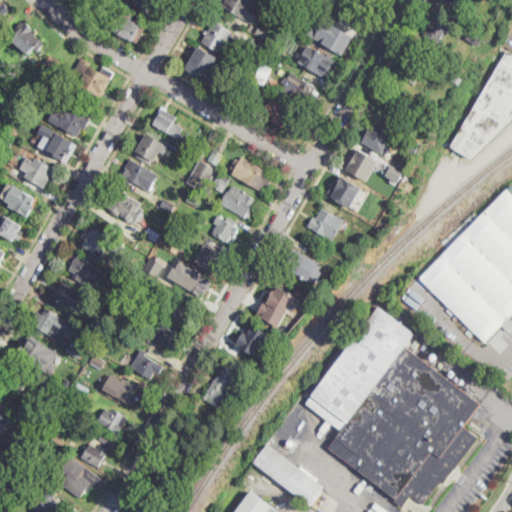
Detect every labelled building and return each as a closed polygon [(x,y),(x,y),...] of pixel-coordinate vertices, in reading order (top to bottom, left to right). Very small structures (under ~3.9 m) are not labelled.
[(107,0),(101,10),(89,3),(87,6),(82,3),(84,0),(107,0)] [(160,0),(153,14),(134,3),(135,0),(160,0)] [(244,0),(267,13),(263,22),(250,14),(247,19),(225,6),(228,0),(244,0)] [(351,0),(355,0),(365,6),(361,14),(363,16),(361,20),(358,19),(356,23),(335,11),(340,2),(348,6),(351,0)] [(464,0),(458,10),(444,2),(444,0),(464,0)] [(293,8),(289,15),(278,9),(283,1),(293,8)] [(0,5),(5,2),(11,10),(0,18),(0,5)] [(138,43),(109,28),(121,7),(135,14),(132,20),(146,28),(138,43)] [(354,34),(344,54),(308,33),(318,13),(354,34)] [(447,29),(439,43),(424,35),(436,16),(446,22),(444,27),(447,29)] [(491,25),(487,31),(476,25),(480,18),(491,25)] [(234,31),(232,35),(237,38),(229,52),(223,48),(221,52),(203,42),(207,35),(204,33),(207,29),(209,31),(215,20),(234,31)] [(45,43),(38,51),(35,48),(29,55),(11,39),(26,22),(38,32),(35,34),(45,43)] [(272,33),(268,40),(256,32),(260,26),(272,33)] [(484,36),(481,42),(471,36),(475,30),(484,36)] [(265,44),(261,51),(250,44),(254,37),(265,44)] [(309,43),(299,60),(329,79),(339,61),(309,43)] [(284,58),(273,52),(277,46),(288,52),(284,58)] [(200,48),(218,58),(205,80),(196,75),(195,77),(184,71),(188,64),(190,65),(193,58),(192,57),(194,54),(196,54),(200,48)] [(511,51),(511,120),(472,158),(452,146),(509,50),(511,51)] [(63,61),(56,72),(45,65),(51,54),(63,61)] [(282,63),(278,70),(267,62),(271,55),(282,63)] [(426,65),(416,84),(402,76),(412,58),(426,65)] [(90,66),(101,72),(104,66),(116,72),(102,98),(75,83),(88,59),(92,61),(90,66)] [(265,85),(255,80),(264,63),(274,69),(265,85)] [(461,78),(457,84),(447,77),(451,71),(461,78)] [(320,93),(315,102),(311,99),(309,103),(294,95),(293,98),(281,91),(292,72),(317,86),(315,90),(320,93)] [(51,77),(47,83),(40,78),(44,73),(51,77)] [(251,78),(244,90),(237,85),(244,74),(251,78)] [(405,102),(396,119),(381,111),(391,93),(405,102)] [(296,135),(262,115),(273,96),(307,116),(296,135)] [(65,104),(92,120),(87,129),(84,127),(79,136),(50,120),(55,111),(60,114),(65,104)] [(179,124),(176,130),(172,127),(169,133),(154,124),(163,109),(178,117),(175,122),(179,124)] [(375,119),(363,140),(383,153),(395,130),(375,119)] [(79,145),(69,163),(41,148),(47,138),(50,139),(54,131),(79,145)] [(166,154),(161,150),(152,165),(138,156),(140,152),(137,150),(148,132),(170,146),(166,154)] [(422,143),(415,156),(404,150),(410,138),(422,143)] [(212,143),(205,157),(197,152),(205,139),(212,143)] [(359,148),(347,169),(368,180),(380,160),(359,148)] [(225,155),(219,166),(209,160),(215,149),(225,155)] [(243,155),(232,173),(261,189),(265,182),(269,185),(276,173),(243,155)] [(29,157),(36,161),(38,158),(57,169),(46,188),(26,177),(29,172),(22,168),(29,157)] [(160,174),(151,191),(123,175),(132,159),(160,174)] [(218,169),(206,192),(188,183),(200,160),(218,169)] [(392,163),(386,174),(399,181),(405,171),(392,163)] [(224,192),(217,188),(219,185),(216,183),(221,174),(231,180),(224,192)] [(343,174),(363,186),(351,206),(331,195),(343,174)] [(233,183),(222,203),(246,217),(257,197),(233,183)] [(28,218),(10,206),(11,204),(2,198),(11,184),(35,199),(32,205),(35,207),(28,218)] [(511,320),(511,330),(510,332),(503,324),(486,342),(421,276),(511,184),(511,314),(509,317),(511,320)] [(116,189),(143,204),(141,208),(144,210),(137,223),(132,221),(131,222),(125,219),(126,217),(113,210),(113,209),(101,202),(107,192),(112,195),(116,189)] [(204,201),(200,208),(187,201),(191,194),(204,201)] [(177,205),(173,212),(162,206),(166,199),(177,205)] [(314,215),(308,225),(333,240),(346,219),(323,206),(317,216),(314,215)] [(21,241),(16,238),(14,242),(0,234),(0,232),(3,228),(0,226),(0,224),(6,216),(23,226),(21,230),(26,233),(21,241)] [(227,221),(229,217),(237,222),(236,225),(241,228),(232,244),(214,233),(218,225),(216,223),(220,217),(227,221)] [(126,247),(121,256),(108,248),(102,257),(83,246),(86,240),(81,237),(88,225),(126,247)] [(156,242),(145,235),(150,227),(161,234),(156,242)] [(215,271),(196,261),(206,244),(224,254),(215,271)] [(0,264),(0,247),(8,252),(0,264)] [(312,261),(304,275),(296,270),(294,274),(287,270),(300,248),(307,252),(305,257),(312,261)] [(105,272),(97,288),(75,276),(77,274),(69,270),(78,254),(93,262),(91,264),(105,272)] [(182,259),(171,278),(202,297),(214,278),(182,259)] [(166,271),(161,279),(148,271),(153,263),(166,271)] [(136,272),(131,280),(120,272),(125,265),(136,272)] [(85,295),(76,309),(55,296),(64,282),(85,295)] [(278,285),(298,296),(281,326),(258,314),(265,299),(269,301),(271,296),(270,295),(273,288),(276,290),(278,285)] [(120,299),(117,306),(103,298),(106,291),(120,299)] [(192,310),(184,325),(165,314),(177,294),(191,302),(188,308),(192,310)] [(445,484),(441,481),(424,504),(413,496),(404,508),(396,501),(398,499),(331,448),(343,431),(308,404),(380,307),(416,334),(406,347),(482,405),(465,427),(479,438),(445,484)] [(48,309),(79,328),(71,340),(61,334),(58,339),(33,323),(39,313),(44,315),(48,309)] [(105,328),(102,334),(89,328),(92,322),(105,328)] [(179,334),(170,349),(163,345),(162,348),(149,341),(154,331),(159,333),(164,325),(179,334)] [(123,336),(115,347),(104,340),(112,329),(123,336)] [(264,343),(253,361),(240,354),(247,342),(243,340),(247,332),(264,343)] [(57,354),(50,367),(42,363),(40,366),(19,354),(29,337),(57,354)] [(84,352),(79,360),(66,352),(71,344),(84,352)] [(161,375),(156,372),(152,379),(132,367),(143,348),(148,352),(146,356),(165,367),(161,375)] [(269,354),(262,365),(257,361),(264,351),(269,354)] [(106,362),(103,368),(92,362),(95,356),(106,362)] [(227,361),(245,372),(223,409),(210,401),(211,400),(205,397),(216,378),(217,378),(227,361)] [(32,376),(24,390),(20,387),(17,391),(3,382),(6,377),(2,375),(9,362),(32,376)] [(112,372),(103,388),(132,405),(142,388),(124,377),(122,379),(112,372)] [(72,384),(68,389),(58,383),(62,377),(72,384)] [(91,390),(87,396),(76,390),(80,383),(91,390)] [(0,411),(10,419),(0,432),(0,402),(3,405),(0,409),(0,411)] [(107,408),(114,413),(116,410),(129,419),(118,437),(113,434),(115,431),(99,421),(107,408)] [(101,467),(84,457),(91,444),(99,448),(102,444),(98,442),(104,433),(116,441),(101,467)] [(312,505),(255,462),(269,444),(325,487),(312,505)] [(29,456),(25,462),(20,459),(24,453),(29,456)] [(182,463),(166,488),(155,481),(171,456),(182,463)] [(89,492),(87,490),(81,498),(57,479),(73,457),(99,478),(89,492)] [(40,487),(44,490),(47,487),(57,495),(54,498),(65,506),(60,511),(38,511),(27,503),(40,487)] [(236,511),(252,492),(278,511),(236,511)]
